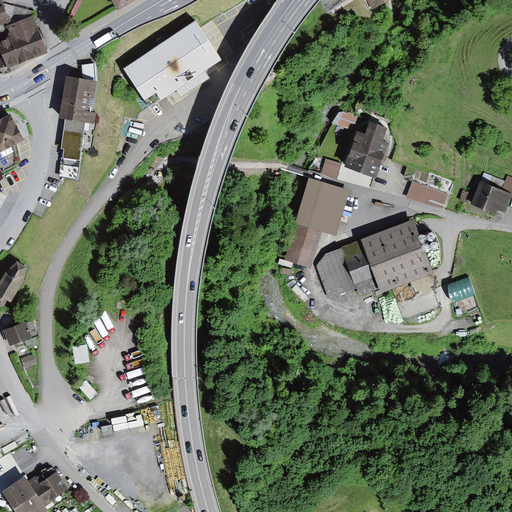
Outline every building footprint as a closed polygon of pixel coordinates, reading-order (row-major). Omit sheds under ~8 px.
[(2,1),(0,1),(0,27),(11,24),(3,4),(2,1)] [(31,11),(3,4),(11,24),(0,27),(0,70),(6,69),(0,51),(0,41),(11,38),(7,27),(33,18),(31,11)] [(11,38),(0,41),(0,51),(6,69),(47,55),(34,18),(33,18),(7,27),(11,38)] [(195,23),(122,73),(143,104),(155,96),(160,103),(221,61),(195,23)] [(92,107),(97,77),(95,61),(81,63),(82,74),(66,72),(59,114),(65,115),(85,118),(93,120),(95,108),(92,107)] [(368,102),(366,109),(377,112),(379,104),(368,102)] [(331,121),(352,129),(357,118),(342,109),(338,110),(331,121)] [(85,118),(65,115),(61,147),(64,147),(63,156),(80,158),(85,118)] [(10,116),(0,121),(0,169),(2,173),(21,163),(17,146),(23,142),(10,116)] [(357,126),(344,161),(376,173),(389,137),(383,134),(387,122),(370,116),(366,129),(357,126)] [(80,158),(63,156),(60,177),(78,179),(80,158)] [(340,162),(325,157),(321,171),(336,176),(340,162)] [(485,174),(472,207),(496,216),(498,210),(506,214),(511,199),(511,176),(508,175),(505,182),(485,174)] [(308,177),(287,255),(311,262),(321,227),(337,231),(348,189),(308,177)] [(415,180),(409,195),(441,206),(447,193),(415,180)] [(413,216),(326,248),(317,262),(329,295),(356,284),(360,293),(432,269),(413,216)] [(0,304),(5,308),(9,300),(11,302),(24,281),(28,267),(18,260),(7,270),(0,283),(0,304)] [(470,276),(447,286),(454,303),(477,294),(470,276)] [(26,323),(3,332),(10,348),(25,342),(36,338),(38,336),(32,322),(27,324),(26,323)] [(36,338),(25,342),(27,349),(39,345),(36,338)] [(87,344),(73,346),(75,363),(89,361),(87,344)] [(34,355),(22,359),(25,368),(37,364),(34,355)] [(86,379),(78,385),(90,399),(98,393),(86,379)] [(0,400),(0,421),(18,413),(10,396),(0,400)] [(111,418),(117,436),(131,431),(126,414),(111,418)] [(52,468),(28,484),(25,480),(4,494),(15,511),(48,511),(46,507),(68,492),(52,468)]
